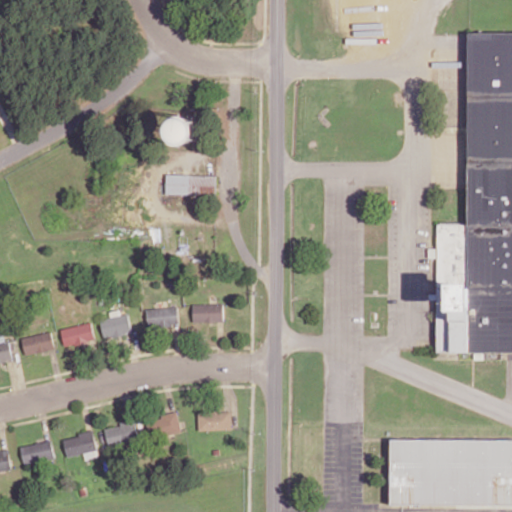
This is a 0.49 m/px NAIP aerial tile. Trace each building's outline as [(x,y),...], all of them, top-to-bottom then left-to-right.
[(432,228),(469,229),(469,33),(511,33),(511,353),(431,353),(432,228)] [(168,122),(175,146),(201,139),(194,114),(168,122)] [(217,175),(167,173),(167,193),(217,194),(217,175)] [(224,321),(223,303),(193,304),(194,322),(224,321)] [(147,308),(148,326),(179,325),(178,307),(147,308)] [(104,338),(132,332),(127,310),(110,313),(110,317),(101,319),(104,338)] [(64,345),(95,339),(92,322),(61,328),(64,345)] [(25,355),(55,349),(52,331),(22,337),(25,355)] [(0,361),(11,360),(8,334),(0,335),(0,361)] [(151,438),(182,432),(178,411),(146,418),(151,438)] [(232,429),(232,411),(199,411),(199,430),(232,429)] [(135,420),(105,427),(109,445),(139,439),(135,420)] [(97,449),(93,431),(64,437),(68,456),(97,449)] [(511,503),(392,503),(392,439),(511,439),(511,503)] [(21,445),(24,463),(55,458),(52,440),(21,445)] [(0,451),(0,470),(11,469),(9,450),(0,451)]
